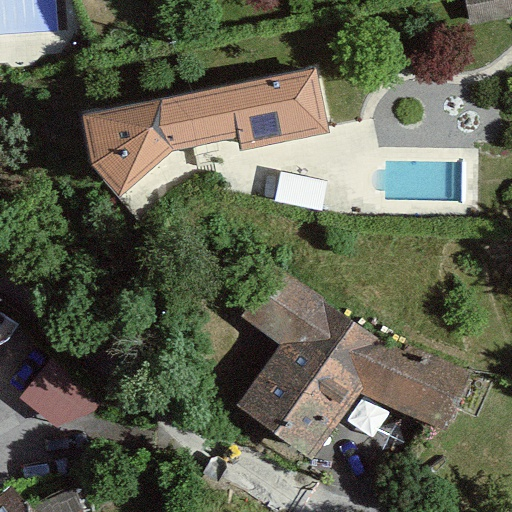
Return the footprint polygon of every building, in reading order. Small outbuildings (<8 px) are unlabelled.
[(511,0),(470,0),(476,31),(511,25),(511,0)] [(316,72),(83,123),(88,164),(121,201),(173,154),(236,141),(240,154),(330,134),(316,72)] [(353,324),(278,265),(242,320),(279,348),(236,409),(313,465),(362,398),(447,432),(474,375),(353,324)] [(55,357),(21,401),(56,430),(94,413),(96,407),(106,401),(55,357)] [(0,511),(34,511),(19,494),(0,509),(0,511)]
